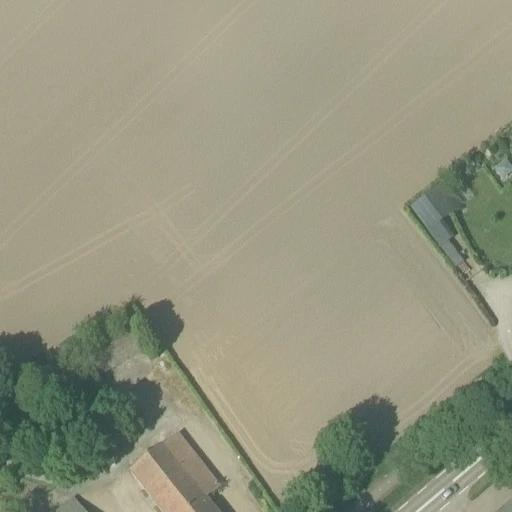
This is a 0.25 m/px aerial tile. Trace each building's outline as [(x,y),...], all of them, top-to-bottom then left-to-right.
[(430,195),(447,218),(463,206),(446,183),(430,195)] [(145,352),(134,331),(106,346),(117,367),(145,352)] [(178,435),(130,472),(161,511),(216,511),(207,500),(220,489),(178,435)] [(85,511),(75,499),(58,511),(85,511)] [(511,511),(511,503),(500,511),(511,511)]
